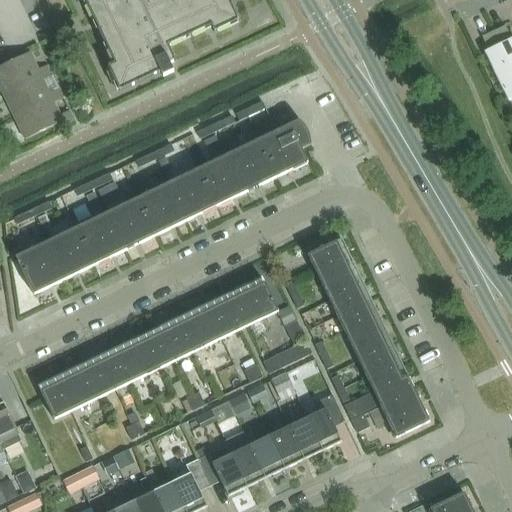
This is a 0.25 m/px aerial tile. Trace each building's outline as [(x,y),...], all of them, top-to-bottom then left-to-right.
[(89,0),(92,4),(87,7),(94,22),(99,20),(102,27),(98,29),(105,45),(109,42),(113,49),(108,52),(114,65),(108,68),(115,83),(120,81),(123,88),(118,90),(119,92),(161,73),(163,78),(174,73),(170,65),(175,62),(168,47),(181,41),(179,36),(186,33),(188,38),(204,30),(202,26),(208,22),(214,34),(229,26),(227,22),(234,19),(236,23),(239,22),(228,0),(89,0)] [(504,27),(494,32),(511,70),(511,40),(505,26),(504,27)] [(511,70),(494,32),(483,37),(482,37),(489,53),(486,55),(490,64),(499,81),(507,99),(511,96),(511,70)] [(32,53),(13,61),(0,67),(0,83),(5,94),(52,71),(49,65),(40,69),(32,53)] [(63,94),(60,88),(51,92),(45,79),(54,75),(52,71),(5,94),(16,117),(63,94)] [(63,94),(16,117),(27,141),(64,122),(66,126),(76,121),(71,111),(62,115),(56,102),(65,98),(63,94)] [(265,111),(262,104),(248,110),(252,117),(265,111)] [(252,117),(248,110),(235,117),(238,123),(252,117)] [(236,124),(233,118),(216,126),(219,133),(236,124)] [(302,151),(308,148),(311,146),(311,141),(309,135),(307,130),(303,126),(299,121),(16,258),(34,296),(308,164),(302,151)] [(219,133),(216,126),(198,135),(201,141),(219,133)] [(223,149),(217,138),(204,143),(210,155),(223,149)] [(157,161),(175,152),(172,146),(154,155),(157,161)] [(139,169),(157,161),(154,155),(136,163),(139,169)] [(166,159),(158,163),(164,174),(172,170),(166,159)] [(140,172),(139,169),(136,163),(130,166),(134,175),(140,172)] [(96,190),(114,182),(111,175),(93,184),(96,190)] [(78,198),(96,190),(93,184),(75,192),(78,198)] [(94,194),(86,198),(92,209),(100,205),(94,194)] [(36,218),(54,210),(51,203),(33,212),(36,218)] [(18,226),(36,218),(33,212),(15,220),(18,226)] [(45,217),(38,220),(43,231),(50,227),(45,217)] [(15,239),(8,243),(13,253),(21,250),(15,239)] [(342,240),(308,257),(373,393),(345,407),(351,420),(374,409),(378,418),(384,416),(396,440),(430,423),(342,240)] [(262,279),(241,289),(257,323),(278,313),(262,279)] [(287,286),(293,298),(300,295),(294,283),(287,286)] [(257,323),(241,289),(221,299),(237,332),(257,323)] [(300,295),(293,298),(298,310),(305,307),(300,295)] [(221,299),(200,308),(217,342),(237,332),(221,299)] [(200,308),(180,318),(197,352),(217,342),(200,308)] [(176,362),(197,352),(180,318),(160,328),(176,362)] [(294,346),(305,341),(296,323),(285,328),(294,346)] [(160,328),(140,338),(156,372),(176,362),(160,328)] [(136,382),(156,372),(140,338),(119,348),(136,382)] [(306,342),(263,362),(269,375),(311,354),(306,342)] [(316,347),(322,359),(329,355),(323,343),(316,347)] [(119,348),(99,358),(115,391),(136,382),(119,348)] [(335,367),(329,355),(322,359),(328,371),(335,367)] [(95,401),(115,391),(99,358),(79,367),(95,401)] [(262,377),(257,365),(244,371),(250,383),(262,377)] [(79,367),(58,377),(75,411),(95,401),(79,367)] [(298,395),(288,376),(272,383),(282,403),(298,395)] [(55,421),(75,411),(58,377),(38,387),(55,421)] [(332,380),(338,393),(345,389),(339,377),(332,380)] [(254,405),(269,398),(264,387),(249,395),(254,405)] [(351,401),(345,389),(338,393),(344,405),(351,401)] [(205,405),(199,392),(187,398),(193,411),(205,405)] [(236,417),(252,409),(245,396),(230,404),(236,417)] [(307,420),(323,452),(342,443),(335,428),(345,423),(332,396),(314,405),(319,415),(307,420)] [(235,418),(228,403),(211,411),(218,426),(235,418)] [(4,404),(0,405),(0,443),(0,445),(19,435),(4,404)] [(284,418),(304,461),(323,452),(307,420),(296,426),(291,415),(284,418)] [(371,429),(364,415),(352,421),(358,435),(371,429)] [(270,438),(285,470),(304,461),(284,418),(277,421),(282,432),(270,438)] [(145,434),(139,422),(127,428),(132,440),(145,434)] [(245,437),(266,479),(285,470),(270,438),(257,444),(252,433),(245,437)] [(227,447),(232,456),(247,488),(266,479),(245,437),(244,435),(226,443),(227,447)] [(80,450),(86,462),(93,458),(87,447),(80,450)] [(194,453),(197,461),(211,488),(221,483),(228,498),(247,488),(232,456),(227,447),(216,452),(208,456),(204,448),(194,453)] [(114,459),(120,471),(136,463),(130,451),(114,459)] [(114,459),(103,465),(108,477),(120,471),(114,459)] [(191,476),(173,485),(186,511),(198,511),(207,508),(200,493),(211,488),(197,461),(186,466),(191,476)] [(94,469),(83,474),(89,486),(100,481),(94,469)] [(24,492),(29,490),(35,486),(27,470),(25,471),(16,476),(24,492)] [(0,487),(1,490),(7,501),(18,495),(10,478),(0,482),(0,487)] [(149,482),(163,511),(186,511),(173,485),(162,490),(156,479),(149,482)] [(148,497),(135,503),(139,511),(163,511),(149,482),(142,486),(148,497)] [(430,511),(472,511),(464,494),(430,510),(430,511)] [(39,496),(30,500),(9,510),(10,511),(34,511),(44,507),(39,496)] [(115,511),(139,511),(135,503),(123,509),(117,498),(110,501),(115,511)] [(115,511),(110,501),(103,504),(106,511),(115,511)]
